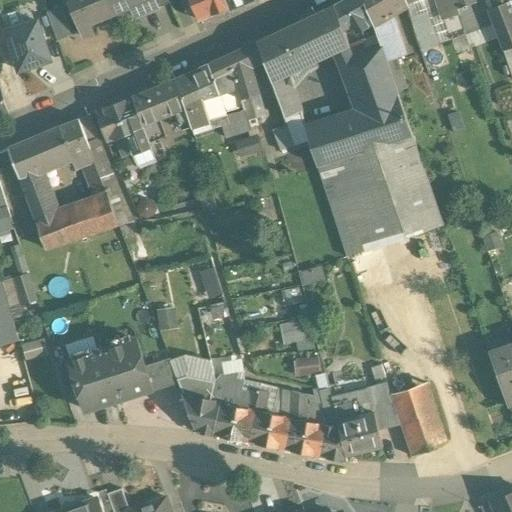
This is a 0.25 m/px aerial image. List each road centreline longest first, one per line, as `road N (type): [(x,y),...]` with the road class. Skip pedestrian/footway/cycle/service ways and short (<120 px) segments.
road 1 (residential): [(0,445),(71,433),(160,441),(422,495),(511,468)]
road 2 (residential): [(0,131),(84,102),(301,0)]
